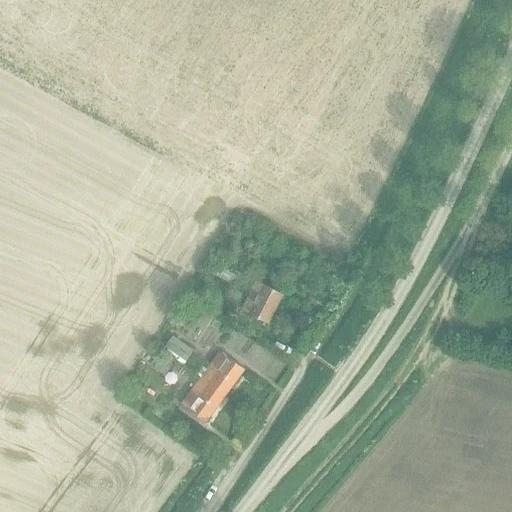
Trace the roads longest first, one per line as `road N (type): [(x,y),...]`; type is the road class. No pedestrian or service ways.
road 1 (unclassified): [(299,431),(341,376),(461,169),(511,59)]
road 2 (unclassified): [(299,431),(323,427),(385,357),(455,251),(511,143)]
road 3 (residential): [(206,511),(309,355)]
